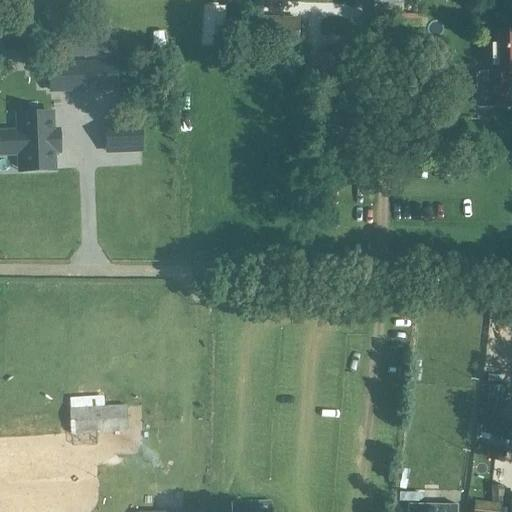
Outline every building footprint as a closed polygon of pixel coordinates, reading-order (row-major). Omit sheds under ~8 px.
[(402,18),(400,18),(400,29),(422,29),(421,15),(402,15),(402,18)] [(298,18),(253,17),(253,48),(298,49),(298,18)] [(114,30),(64,32),(65,58),(115,56),(114,30)] [(511,30),(491,32),(492,74),(476,74),(476,90),(477,90),(477,96),(493,95),(493,108),(509,107),(508,75),(511,74),(511,30)] [(0,61),(11,62),(11,49),(0,48),(0,61)] [(366,49),(323,50),(323,53),(308,53),(309,96),(367,95),(366,49)] [(116,65),(50,68),(51,90),(117,88),(116,65)] [(0,133),(0,155),(26,155),(26,171),(23,171),(23,172),(54,170),(53,153),(57,153),(56,131),(52,131),(51,114),(20,116),(21,132),(0,133)] [(141,139),(129,140),(129,152),(142,151),(141,139)] [(506,291),(498,290),(495,311),(503,312),(506,291)] [(503,386),(490,385),(487,409),(500,411),(503,386)] [(416,403),(414,412),(433,417),(435,409),(416,403)] [(70,436),(128,432),(126,406),(69,409),(70,436)] [(479,443),(476,457),(504,464),(507,450),(479,443)] [(503,502),(502,486),(491,486),(491,502),(495,502),(495,505),(474,503),(472,511),(498,511),(499,506),(498,505),(498,502),(503,502)] [(231,511),(270,511),(270,501),(231,503),(231,511)]
